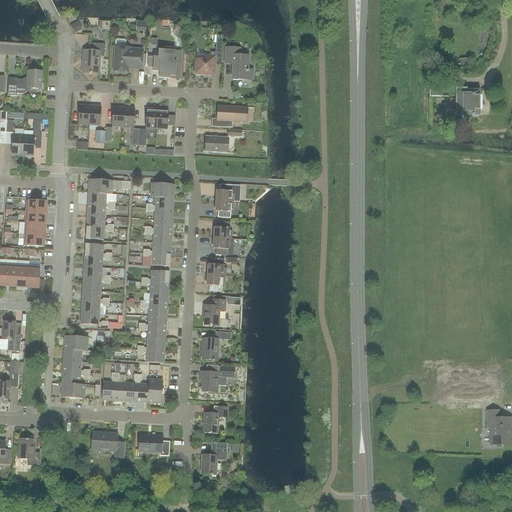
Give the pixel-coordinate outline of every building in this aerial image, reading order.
[(211,56),(206,55),(206,53),(196,53),(195,75),(215,76),(216,66),(221,66),(223,36),(217,35),(216,53),(211,52),(211,56)] [(116,41),(116,47),(115,47),(114,72),(129,73),(129,67),(134,67),(134,69),(142,69),(144,49),(130,49),(130,48),(126,47),(127,42),(125,40),(118,39),(116,41)] [(105,57),(105,44),(89,43),(89,51),(84,50),(83,73),(99,74),(101,57),(105,57)] [(253,81),(254,70),(249,70),(249,56),(240,55),(241,49),(226,48),(225,63),(233,64),(232,79),(253,81)] [(181,79),(182,51),(159,50),(159,57),(149,57),(148,67),(154,67),(153,71),(160,72),(160,78),(181,79)] [(28,88),(42,89),(43,72),(28,71),(28,78),(24,80),(18,80),(18,79),(9,78),(8,96),(17,96),(17,94),(24,94),(28,92),(28,88)] [(456,89),(456,99),(456,115),(479,115),(479,90),(467,90),(467,89),(456,89)] [(90,125),(91,107),(80,106),(79,124),(90,125)] [(248,108),(218,106),(217,119),(213,119),(212,127),(233,128),(233,122),(247,123),(248,108)] [(102,108),(91,107),(90,125),(101,125),(102,108)] [(112,126),(123,127),(124,109),(113,108),(112,126)] [(124,109),(123,127),(134,127),(136,110),(124,109)] [(146,128),(157,129),(158,111),(147,110),(146,128)] [(158,111),(157,129),(168,129),(169,112),(158,111)] [(43,122),(34,121),(34,134),(42,134),(43,122)] [(104,144),(105,132),(99,131),(99,136),(96,136),(96,143),(104,144)] [(12,154),(23,155),(24,136),(13,135),(12,154)] [(24,136),(23,155),(34,155),(35,137),(24,136)] [(227,153),(228,138),(206,137),(205,152),(227,153)] [(89,143),(78,142),(77,150),(88,151),(89,143)] [(89,194),(107,195),(112,195),(113,181),(90,180),(89,194)] [(151,197),(156,198),(174,199),(175,185),(152,183),(151,197)] [(217,190),(216,201),(234,202),(240,202),(241,186),(220,185),(220,191),(217,190)] [(89,194),(88,205),(116,206),(116,202),(110,202),(108,204),(106,203),(107,195),(89,194)] [(146,208),(174,210),(174,199),(156,198),(156,206),(154,206),(153,205),(147,204),(146,208)] [(27,212),(46,213),(46,201),(28,200),(27,212)] [(234,210),(234,202),(216,201),(215,211),(218,212),(218,218),(231,218),(231,210),(234,210)] [(116,206),(88,205),(88,216),(106,217),(106,208),(108,208),(109,210),(115,210),(116,206)] [(173,221),(174,210),(146,208),(146,212),(152,213),(154,211),(156,211),(155,220),(173,221)] [(46,213),(27,212),(22,211),(21,215),(27,216),(26,223),(45,224),(46,213)] [(106,217),(88,216),(87,228),(114,229),(114,225),(108,225),(107,226),(105,226),(106,217)] [(145,231),(172,233),(173,221),(155,220),(154,229),(153,229),(151,227),(145,227),(145,231)] [(214,238),(232,239),(232,231),(230,231),(231,222),(218,222),(217,228),(214,227),(214,238)] [(44,236),(45,224),(26,223),(25,235),(44,236)] [(114,229),(87,228),(86,239),(104,240),(105,231),(107,231),(108,233),(114,233),(114,229)] [(172,244),(172,233),(145,231),(145,235),(151,235),(152,234),(154,234),(154,243),(172,244)] [(44,236),(25,235),(25,246),(43,247),(44,236)] [(232,239),(214,238),(213,249),(216,249),(216,255),(229,256),(229,247),(231,247),(232,239)] [(144,254),(171,255),(172,244),(154,243),(153,252),(151,252),(150,250),(144,250),(144,254)] [(86,244),(85,256),(113,258),(113,254),(107,253),(105,255),(103,255),(104,245),(86,244)] [(170,267),(171,255),(144,254),(143,258),(150,258),(151,257),(153,257),(152,266),(170,267)] [(85,256),(85,267),(103,268),(103,259),(105,259),(106,261),(112,261),(113,258),(85,256)] [(208,275),(226,276),(226,268),(224,268),(224,259),(212,259),(211,265),(208,264),(208,275)] [(17,286),(18,267),(6,266),(5,285),(17,286)] [(29,268),(18,267),(17,286),(28,286),(29,268)] [(103,268),(85,267),(84,279),(111,280),(111,276),(105,276),(104,277),(102,277),(103,268)] [(41,268),(29,268),(28,286),(39,287),(41,268)] [(142,278),(142,282),(169,284),(170,272),(152,271),(151,280),(150,280),(148,279),(142,278)] [(225,284),(226,276),(208,275),(207,286),(210,286),(210,292),(222,292),(223,284),(225,284)] [(84,279),(83,290),(101,291),(102,282),(104,282),(105,284),(111,284),(111,280),(84,279)] [(151,294),(168,295),(169,284),(142,282),(142,286),(148,286),(149,285),(151,285),(151,294)] [(101,291),(83,290),(83,301),(110,303),(110,299),(104,299),(102,300),(101,300),(101,291)] [(140,305),(168,307),(168,295),(151,294),(150,303),(148,303),(147,301),(141,301),(140,305)] [(225,311),(226,301),(213,300),(213,306),(206,306),(204,326),(219,326),(220,311),(225,311)] [(83,301),(82,313),(100,314),(100,305),(102,305),(103,307),(110,307),(110,303),(83,301)] [(167,318),(168,307),(140,305),(140,309),(146,309),(148,308),(150,308),(149,317),(167,318)] [(100,314),(82,313),(81,324),(108,326),(109,322),(103,322),(101,323),(99,323),(100,314)] [(139,328),(166,329),(167,318),(149,317),(149,326),(147,326),(146,324),(139,324),(139,328)] [(20,352),(21,336),(15,335),(16,322),(4,321),(3,340),(9,340),(8,351),(20,352)] [(166,341),(166,329),(139,328),(139,332),(145,332),(147,330),(148,331),(148,340),(166,341)] [(231,340),(231,333),(216,332),(216,339),(204,339),(203,360),(218,361),(219,340),(231,340)] [(65,336),(65,350),(88,351),(89,338),(65,336)] [(138,350),(165,352),(166,341),(148,340),(147,349),(145,348),(144,347),(138,346),(138,350)] [(65,350),(64,361),(82,362),(82,353),(84,353),(85,355),(92,355),(92,352),(88,351),(65,350)] [(165,352),(138,350),(137,354),(144,355),(145,353),(147,353),(146,363),(164,364),(165,352)] [(64,361),(63,373),(91,374),(91,370),(85,370),(83,371),(81,371),(82,362),(64,361)] [(20,362),(12,362),(11,375),(19,375),(20,362)] [(234,378),(235,368),(222,367),(222,373),(202,372),(201,379),(203,379),(202,392),(218,393),(218,385),(226,386),(226,378),(234,378)] [(440,402),(500,401),(500,371),(440,372),(440,402)] [(91,374),(63,373),(62,384),(80,385),(81,376),(83,376),(84,378),(90,378),(91,374)] [(102,400),(114,401),(116,374),(112,373),(112,380),(113,381),(113,383),(104,382),(102,400)] [(114,401),(126,402),(127,384),(118,383),(118,381),(119,380),(120,374),(116,374),(114,401)] [(127,384),(126,402),(137,402),(139,375),(135,375),(134,381),(136,382),(136,384),(127,384)] [(137,402),(148,403),(149,385),(140,384),(140,383),(142,381),(142,375),(139,375),(137,402)] [(0,399),(9,400),(10,381),(0,380),(0,399)] [(149,380),(149,385),(148,403),(162,404),(163,381),(149,380)] [(80,385),(62,384),(62,398),(85,399),(86,385),(80,385)] [(228,418),(228,408),(214,407),(214,413),(205,413),(204,433),(218,434),(219,418),(228,418)] [(490,445),(511,444),(511,417),(500,418),(499,411),(487,411),(487,428),(490,428),(490,445)] [(123,458),(124,443),(117,443),(118,435),(94,433),(92,450),(116,451),(116,457),(123,458)] [(169,457),(170,442),(163,442),(163,436),(153,436),(153,437),(140,436),(139,452),(160,453),(160,456),(169,457)] [(40,466),(41,453),(34,453),(34,440),(28,440),(28,439),(27,439),(27,440),(19,439),(18,459),(29,460),(28,466),(40,466)] [(0,464),(11,465),(12,450),(6,450),(6,444),(0,443),(0,464)] [(211,456),(202,455),(201,474),(210,475),(217,476),(218,461),(227,461),(228,444),(212,443),(211,456)]
